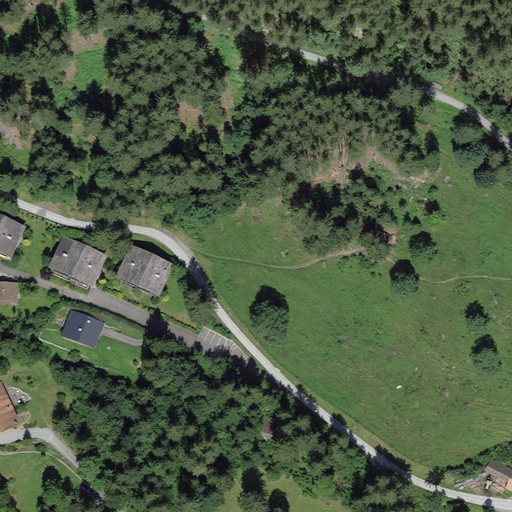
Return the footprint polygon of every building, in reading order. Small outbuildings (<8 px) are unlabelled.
[(0,248),(9,253),(20,228),(0,218),(0,248)] [(65,240),(53,265),(90,282),(101,257),(65,240)] [(132,249),(121,274),(157,291),(169,265),(132,249)] [(0,283),(0,298),(17,299),(17,284),(0,283)] [(93,340),(96,331),(99,331),(104,318),(84,311),(82,316),(73,313),(66,332),(85,339),(85,337),(93,340)] [(0,427),(16,420),(6,398),(0,400),(0,427)] [(280,428),(282,421),(265,415),(262,423),(265,424),(264,426),(275,430),(276,427),(280,428)] [(503,487),(511,491),(511,468),(490,457),(483,470),(506,482),(503,487)]
